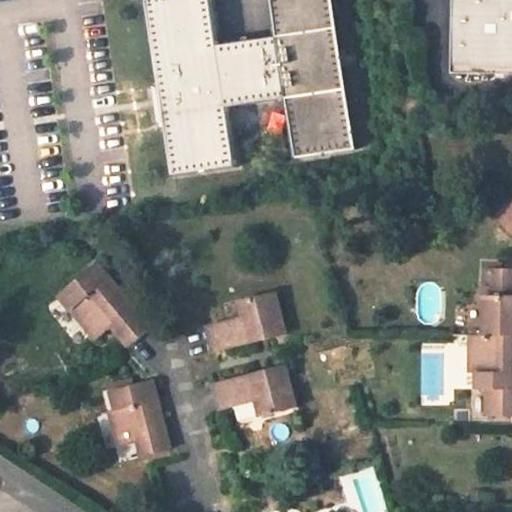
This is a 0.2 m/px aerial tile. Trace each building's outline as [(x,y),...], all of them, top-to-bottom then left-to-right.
[(228,108),(286,99),(294,159),(356,150),(348,90),(337,26),(333,0),(272,0),(278,36),(219,45),(212,0),(148,0),(162,86),(166,109),(176,176),(236,168),(228,108)] [(511,0),(454,0),(453,71),(511,71),(511,0)] [(150,88),(153,110),(166,109),(162,86),(150,88)] [(511,198),(493,218),(511,235),(511,198)] [(153,328),(99,263),(61,294),(98,339),(115,325),(132,345),(153,328)] [(484,294),(484,334),(511,334),(511,267),(484,268),(484,284),(495,283),(495,294),(484,294)] [(213,352),(267,338),(284,334),(272,289),(237,299),(242,315),(206,324),(213,352)] [(511,334),(484,334),(470,334),(470,373),(477,373),(477,388),(487,389),(487,416),(511,415),(511,334)] [(283,363),(214,383),(220,408),(255,399),(260,415),(295,407),(283,363)] [(120,448),(141,444),(143,456),(170,449),(165,423),(154,380),(112,391),(117,408),(110,410),(120,448)]
